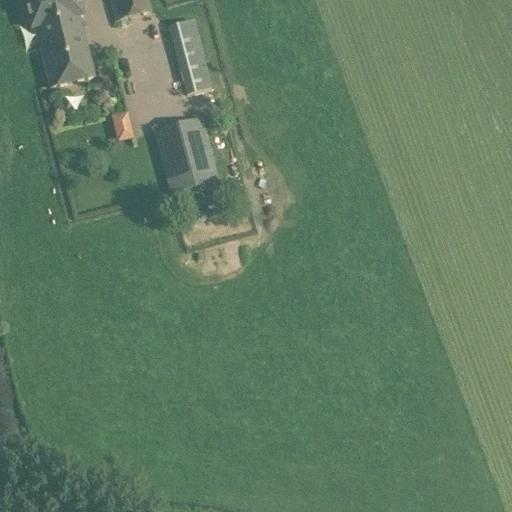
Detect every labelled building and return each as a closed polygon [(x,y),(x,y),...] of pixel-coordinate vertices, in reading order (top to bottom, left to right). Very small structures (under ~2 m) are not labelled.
[(93,79),(78,19),(82,18),(77,0),(29,0),(25,1),(23,2),(31,31),(35,30),(50,90),(93,79)] [(146,0),(109,0),(116,25),(151,15),(146,0)] [(194,25),(168,31),(187,98),(212,92),(194,25)] [(126,115),(112,118),(115,130),(128,127),(126,115)] [(198,123),(151,136),(168,197),(214,183),(198,123)]
